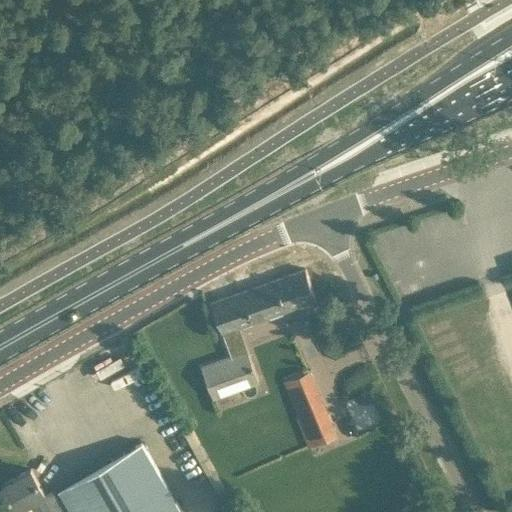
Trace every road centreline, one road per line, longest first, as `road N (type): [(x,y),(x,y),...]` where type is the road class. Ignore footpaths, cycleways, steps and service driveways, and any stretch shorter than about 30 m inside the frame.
road 1 (unclassified): [(0,386),(244,245),(323,216)]
road 2 (unclassified): [(474,511),(323,216)]
road 3 (primary): [(0,347),(287,190)]
road 4 (primary): [(511,37),(316,161),(287,190)]
road 5 (primary): [(287,190),(511,79)]
road 6 (unclassified): [(323,216),(511,152)]
